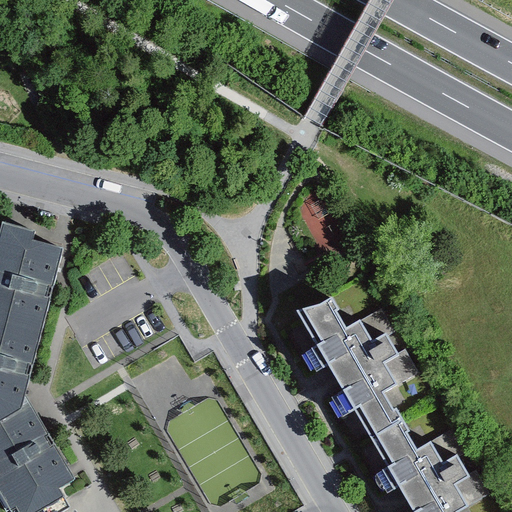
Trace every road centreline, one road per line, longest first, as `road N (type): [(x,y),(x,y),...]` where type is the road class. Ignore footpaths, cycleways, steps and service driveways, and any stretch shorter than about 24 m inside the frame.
road 1 (residential): [(336,511),(179,241),(135,211),(0,175)]
road 2 (motorway): [(272,0),(511,132)]
road 3 (motorway): [(511,62),(398,0)]
